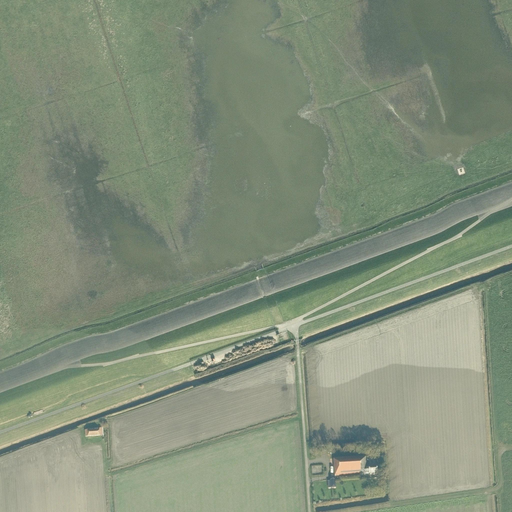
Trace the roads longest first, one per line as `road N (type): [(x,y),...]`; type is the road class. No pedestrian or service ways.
road 1 (unclassified): [(0,432),(293,326)]
road 2 (unclassified): [(293,326),(511,245)]
road 3 (unclassified): [(309,511),(293,326)]
